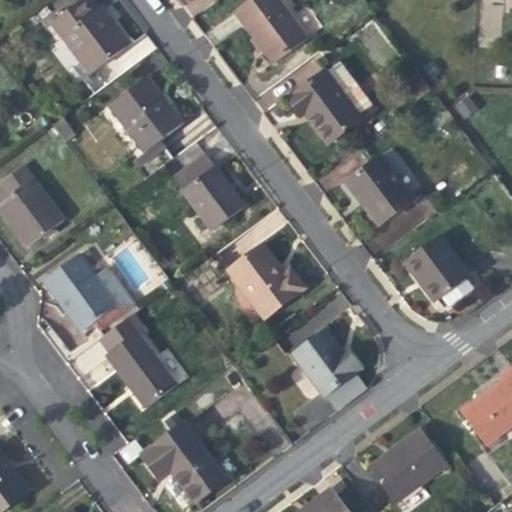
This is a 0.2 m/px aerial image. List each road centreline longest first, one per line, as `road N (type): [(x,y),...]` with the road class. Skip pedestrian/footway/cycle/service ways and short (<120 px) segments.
road 1 (residential): [(140,0),(418,369)]
road 2 (residential): [(222,511),(418,369)]
road 3 (residential): [(122,511),(4,353)]
